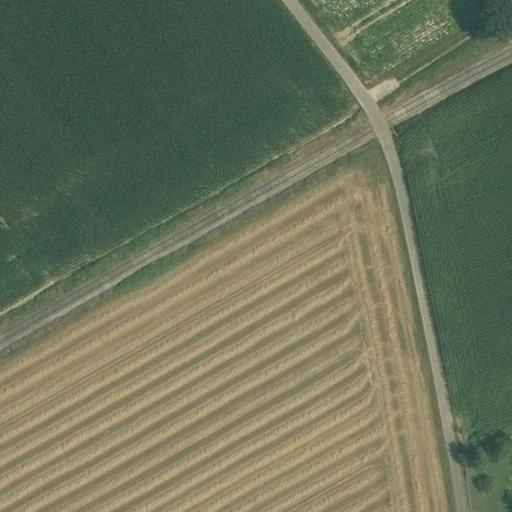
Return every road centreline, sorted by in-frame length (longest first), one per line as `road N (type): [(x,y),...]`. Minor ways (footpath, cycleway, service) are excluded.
road 1 (track): [(286,0),(364,102),(391,155),(463,511)]
road 2 (track): [(364,102),(511,16)]
